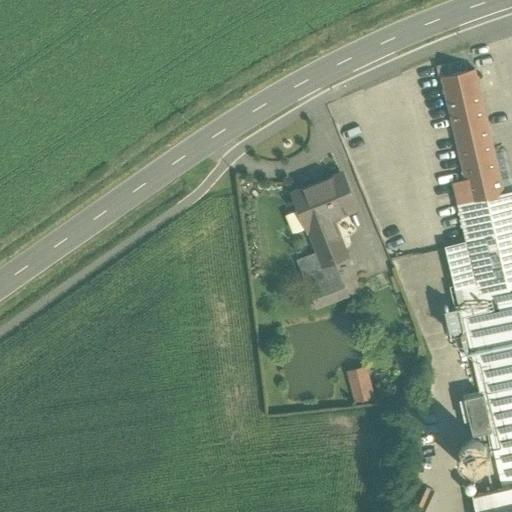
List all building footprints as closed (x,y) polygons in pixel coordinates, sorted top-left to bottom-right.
[(504,489),(511,487),(511,191),(505,193),(476,70),(452,75),(449,64),(437,67),(440,79),(442,78),(466,182),(453,184),(460,210),(467,243),(448,248),(458,288),(461,287),(465,305),(444,310),(453,348),(470,345),(481,395),(465,399),(473,436),(490,432),(504,489)] [(309,227),(332,218),(356,208),(342,174),(341,174),(341,175),(316,185),(316,184),(293,193),(308,228),(309,227)] [(332,218),(309,227),(319,251),(297,260),(314,300),(346,288),(335,261),(347,256),(332,218)] [(481,445),(478,443),(473,442),(467,442),(462,444),(458,448),(456,453),(456,456),(456,462),(458,467),(464,472),(470,473),(478,472),(482,469),(485,465),(487,460),(487,454),(485,449),(481,445)] [(511,511),(511,487),(504,489),(474,496),(478,511),(511,511)]
